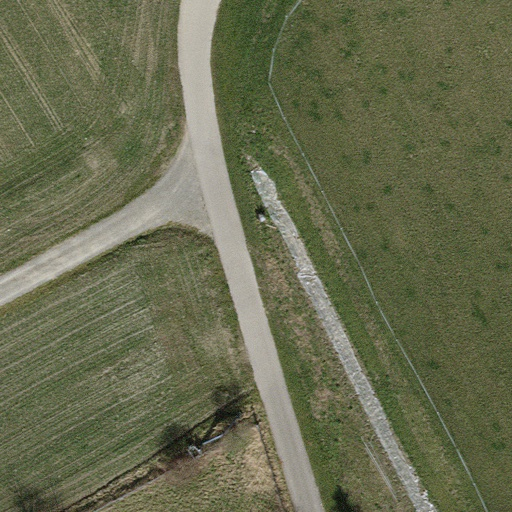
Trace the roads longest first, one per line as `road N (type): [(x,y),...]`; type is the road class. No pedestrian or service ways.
road 1 (track): [(295,511),(196,180),(187,0)]
road 2 (track): [(196,180),(0,281)]
